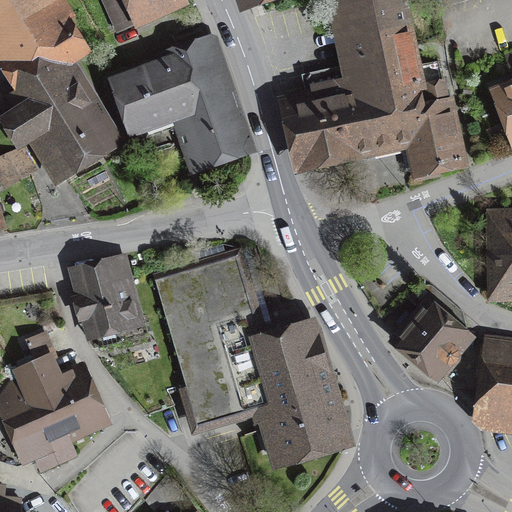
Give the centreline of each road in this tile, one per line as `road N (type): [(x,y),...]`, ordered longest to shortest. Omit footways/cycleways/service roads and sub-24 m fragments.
road 1 (residential): [(289,217),(236,216),(0,251)]
road 2 (primary): [(222,0),(289,217)]
road 3 (primary): [(289,217),(395,403)]
road 4 (residential): [(377,213),(474,308),(511,329)]
road 5 (residential): [(377,213),(511,164)]
road 6 (primary): [(465,480),(475,446),(461,413),(430,397),(395,403)]
